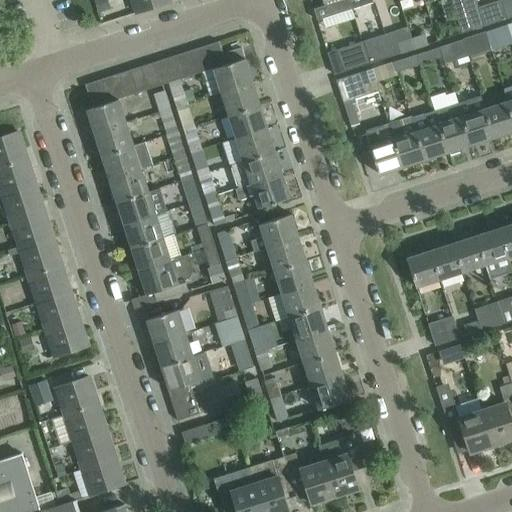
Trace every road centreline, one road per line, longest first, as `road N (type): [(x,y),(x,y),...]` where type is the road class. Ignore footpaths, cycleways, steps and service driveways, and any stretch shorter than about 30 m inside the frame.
road 1 (unclassified): [(171,511),(33,73)]
road 2 (residential): [(431,511),(338,229)]
road 3 (residential): [(338,229),(262,0)]
road 4 (unclassified): [(33,73),(262,0)]
road 5 (unclassified): [(338,229),(511,172)]
